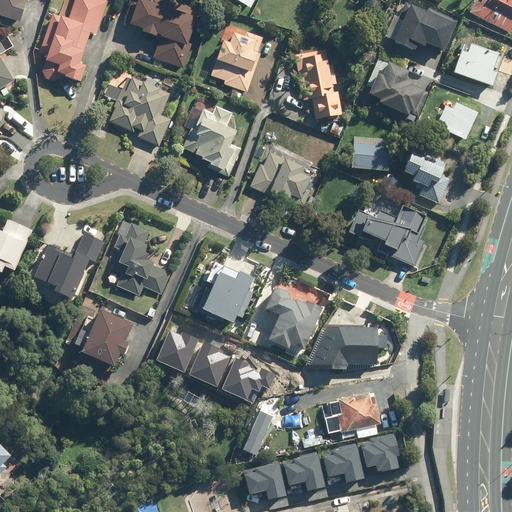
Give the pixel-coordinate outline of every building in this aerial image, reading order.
[(0,0),(0,16),(19,22),(26,0),(0,0)] [(102,0),(73,0),(65,22),(48,16),(34,54),(44,58),(42,62),(50,65),(44,80),(75,91),(83,67),(79,65),(90,33),(95,35),(107,1),(102,0)] [(156,0),(130,0),(122,25),(140,31),(139,34),(158,40),(152,60),(175,68),(182,70),(191,46),(186,45),(197,14),(156,0)] [(232,0),(249,9),(253,0),(232,0)] [(511,0),(479,0),(471,16),(507,35),(511,25),(511,0)] [(388,42),(413,53),(416,47),(421,50),(424,44),(444,53),(457,26),(405,3),(388,42)] [(227,45),(221,43),(208,76),(224,82),(223,85),(246,94),(261,56),(256,54),(262,38),(246,32),(243,39),(231,34),(227,45)] [(0,87),(13,79),(0,60),(0,55),(5,53),(0,45),(0,87)] [(463,54),(460,53),(452,74),(491,88),(502,58),(467,45),(463,54)] [(333,65),(327,66),(324,50),(294,55),(301,102),(312,100),(315,119),(342,115),(339,93),(333,94),(332,85),(336,85),(333,65)] [(366,95),(378,101),(377,104),(406,117),(407,113),(416,117),(427,93),(402,82),(406,73),(377,60),(365,86),(369,88),(366,95)] [(160,118),(170,94),(125,77),(106,124),(162,147),(172,122),(160,118)] [(444,106),(435,127),(464,141),(477,114),(455,104),(452,109),(444,106)] [(181,149),(194,154),(193,157),(208,164),(207,167),(228,176),(231,170),(240,149),(230,145),(235,132),(226,128),(232,115),(211,106),(208,114),(201,111),(196,124),(192,123),(181,149)] [(389,141),(351,138),(349,170),(387,173),(389,141)] [(411,183),(417,186),(413,193),(437,205),(449,181),(440,176),(445,166),(413,150),(401,173),(413,179),(411,183)] [(262,166),(260,165),(249,188),(267,197),(268,194),(286,203),(289,198),(296,202),(307,180),(298,175),(301,169),(269,153),(262,166)] [(413,269),(415,262),(422,244),(417,242),(426,218),(399,208),(394,219),(367,208),(362,221),(350,217),(344,234),(384,249),(381,257),(413,269)] [(0,272),(2,268),(12,273),(31,231),(7,221),(1,233),(0,232),(0,272)] [(53,289),(51,294),(69,302),(88,261),(96,264),(105,244),(82,234),(73,254),(49,243),(32,280),(53,289)] [(109,271),(119,275),(114,287),(137,298),(141,287),(159,296),(169,275),(151,266),(153,263),(140,257),(145,246),(125,236),(109,271)] [(193,311),(198,314),(230,327),(234,317),(241,320),(252,295),(245,292),(250,280),(219,266),(209,289),(204,287),(193,311)] [(263,312),(276,318),(266,343),(285,351),(287,346),(302,352),(318,310),(271,291),(263,312)] [(73,345),(80,348),(77,355),(110,370),(116,356),(122,359),(129,345),(123,342),(130,326),(97,311),(94,318),(87,315),(73,345)] [(374,330),(327,329),(309,372),(344,372),(344,366),(373,367),(374,330)] [(181,335),(170,330),(157,361),(185,373),(199,339),(183,332),(181,335)] [(220,349),(204,342),(189,374),(217,387),(231,357),(219,352),(220,349)] [(249,364),(236,358),(221,389),(254,404),(259,392),(267,395),(276,375),(262,368),(260,372),(248,367),(249,364)] [(369,393),(340,400),(342,414),(337,415),(340,432),(381,423),(376,404),(371,405),(369,393)] [(302,423),(299,409),(286,412),(289,426),(302,423)] [(261,411),(244,450),(257,455),(272,417),(261,411)] [(309,438),(301,440),(303,449),(323,444),(320,428),(307,431),(309,438)] [(370,442),(361,444),(367,467),(376,465),(378,472),(382,471),(399,467),(396,456),(400,456),(395,434),(369,438),(370,442)] [(334,455),(324,457),(329,477),(344,474),(346,482),(365,478),(358,446),(333,451),(334,455)] [(0,447),(0,467),(10,457),(0,447)] [(319,456),(284,463),(289,485),(305,482),(308,490),(326,487),(319,456)] [(279,464),(244,471),(249,494),(267,491),(268,500),(287,496),(279,464)]
